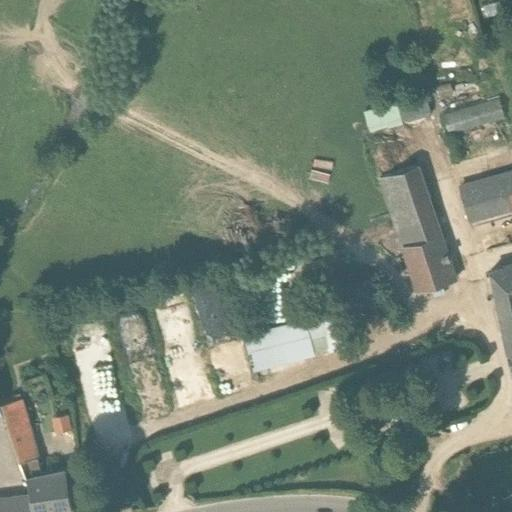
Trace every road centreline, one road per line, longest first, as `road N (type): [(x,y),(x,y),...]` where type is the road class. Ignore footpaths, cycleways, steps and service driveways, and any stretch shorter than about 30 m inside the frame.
road 1 (track): [(499,363),(480,308),(442,321),(437,306),(412,301),(377,261),(307,215),(71,86),(41,49),(45,0)]
road 2 (track): [(176,511),(173,486),(185,471),(499,363),(497,407),(437,461),(417,511)]
road 3 (track): [(123,511),(118,473),(126,449),(145,432),(442,321)]
